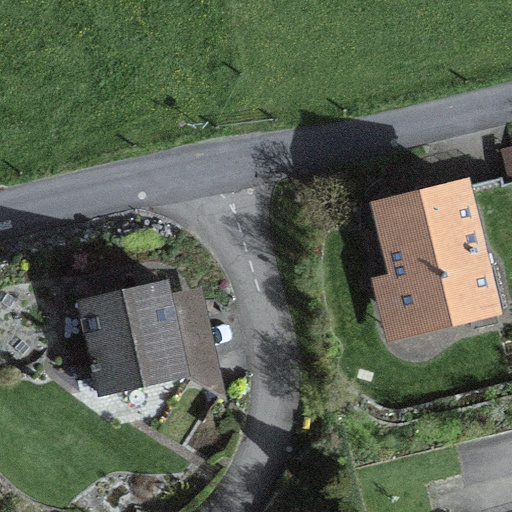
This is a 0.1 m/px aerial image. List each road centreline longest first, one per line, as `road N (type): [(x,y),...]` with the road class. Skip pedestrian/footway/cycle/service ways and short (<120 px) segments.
road 1 (residential): [(230,511),(268,436),(274,370),(221,164)]
road 2 (residential): [(221,164),(511,103)]
road 3 (residential): [(0,213),(221,164)]
